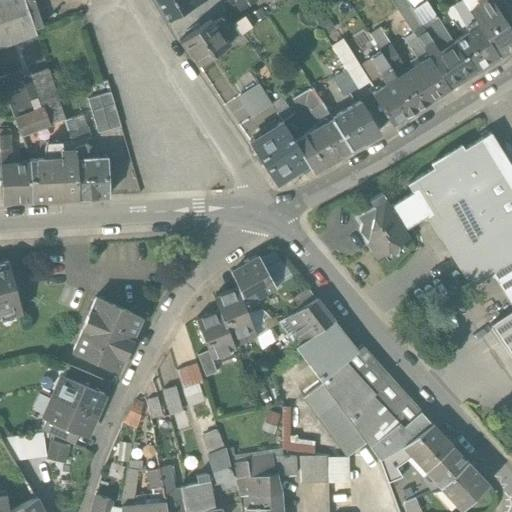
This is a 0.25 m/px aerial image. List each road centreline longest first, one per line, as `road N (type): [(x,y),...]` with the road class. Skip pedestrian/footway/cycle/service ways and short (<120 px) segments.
road 1 (residential): [(283,211),(163,323),(89,471),(82,511)]
road 2 (residential): [(511,487),(283,211)]
road 3 (residential): [(283,211),(0,232)]
road 4 (residential): [(511,65),(283,211)]
road 5 (residential): [(283,211),(133,0)]
